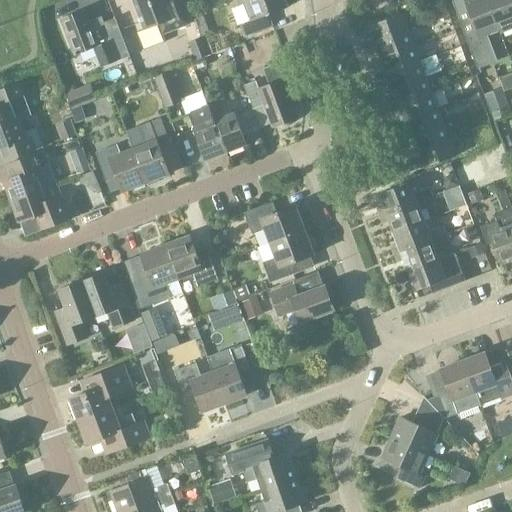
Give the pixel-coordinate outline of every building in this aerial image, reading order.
[(188,25),(178,0),(133,0),(145,30),(159,24),(163,34),(188,25)] [(235,0),(239,8),(248,4),(253,19),(240,24),(245,37),(273,26),(268,13),(286,6),(283,0),(235,0)] [(464,0),(465,2),(454,6),(478,70),(497,62),(487,37),(500,32),(497,23),(487,0),(464,0)] [(511,2),(511,0),(487,0),(497,23),(500,32),(501,34),(511,29),(511,2)] [(92,29),(84,9),(60,18),(74,55),(93,47),(101,67),(118,61),(114,51),(125,47),(115,21),(92,29)] [(362,43),(364,48),(408,31),(402,14),(369,27),(373,39),(362,43)] [(377,48),(381,59),(414,47),(408,31),(364,48),(366,53),(377,48)] [(187,43),(194,61),(212,54),(206,36),(187,43)] [(374,74),(376,79),(420,62),(414,47),(381,59),(385,70),(374,74)] [(389,80),(393,90),(426,78),(420,62),(376,79),(378,84),(389,80)] [(270,84),(258,89),(255,82),(244,86),(253,109),(265,104),(274,127),(297,119),(277,64),(264,69),(270,84)] [(181,103),(169,71),(153,77),(165,109),(181,103)] [(385,105),(387,110),(432,94),(426,78),(393,90),(397,101),(385,105)] [(0,126),(20,119),(31,115),(19,83),(0,90),(0,126)] [(90,85),(74,91),(72,88),(64,91),(71,110),(96,100),(90,85)] [(511,115),(501,89),(484,96),(494,122),(511,115)] [(401,112),(405,122),(437,109),(432,94),(387,110),(390,116),(401,112)] [(216,104),(208,107),(226,153),(246,146),(234,113),(222,118),(216,104)] [(71,111),(76,124),(85,120),(81,107),(71,111)] [(189,114),(206,161),(226,153),(208,107),(189,114)] [(397,136),(399,142),(443,125),(437,109),(405,122),(408,132),(397,136)] [(39,135),(38,136),(35,128),(25,132),(20,119),(0,126),(0,150),(17,144),(21,155),(43,147),(39,135)] [(138,127),(144,145),(133,149),(146,184),(170,175),(161,151),(171,148),(160,119),(138,127)] [(76,136),(70,120),(58,125),(64,140),(76,136)] [(413,143),(417,153),(449,141),(443,125),(399,142),(401,147),(413,143)] [(455,157),(449,141),(417,153),(421,164),(409,168),(411,174),(455,157)] [(133,149),(119,154),(116,145),(96,153),(105,177),(116,173),(123,192),(146,184),(133,149)] [(3,181),(11,202),(46,189),(39,169),(50,164),(45,150),(18,160),(23,174),(3,181)] [(73,165),(77,176),(90,171),(86,160),(73,165)] [(378,208),(381,216),(434,196),(431,187),(414,193),(410,183),(380,194),(385,205),(378,208)] [(44,229),(70,220),(62,197),(51,201),(46,189),(11,202),(19,223),(39,215),(44,229)] [(511,207),(511,208),(505,190),(496,193),(498,199),(502,210),(511,234),(511,207)] [(391,222),(395,233),(425,221),(422,211),(437,205),(434,196),(381,216),(384,225),(391,222)] [(265,228),(271,243),(305,230),(296,206),(277,214),(272,202),(244,213),(252,233),(265,228)] [(494,214),(497,221),(480,227),(487,245),(493,242),(501,265),(511,260),(511,234),(502,210),(494,214)] [(392,246),(396,255),(448,235),(445,225),(429,231),(425,221),(395,233),(399,244),(392,246)] [(160,235),(163,244),(180,239),(178,230),(160,235)] [(314,255),(305,230),(271,243),(276,258),(263,263),(270,283),(299,273),(295,262),(314,255)] [(406,261),(410,272),(456,254),(455,254),(439,260),(435,249),(452,243),(448,235),(396,255),(399,263),(406,261)] [(190,236),(166,245),(178,279),(193,274),(198,287),(218,280),(208,251),(197,255),(190,236)] [(138,250),(157,249),(156,239),(137,240),(138,250)] [(166,284),(178,279),(166,245),(142,255),(151,278),(138,283),(146,307),(171,298),(166,284)] [(481,245),(467,250),(471,259),(484,254),(481,245)] [(410,294),(430,286),(433,294),(466,282),(456,254),(410,272),(413,282),(407,285),(410,294)] [(106,273),(82,282),(96,318),(108,313),(114,329),(136,321),(127,294),(115,298),(106,273)] [(84,322),(96,318),(82,282),(59,290),(68,316),(57,320),(67,346),(89,338),(84,322)] [(246,285),(233,290),(237,300),(249,295),(246,285)] [(323,288),(298,297),(294,286),(272,294),(280,316),(295,310),(301,324),(335,311),(326,287),(323,288)] [(262,315),(256,298),(241,303),(247,321),(262,315)] [(157,308),(141,314),(151,342),(167,336),(157,308)] [(147,336),(134,341),(138,352),(151,347),(147,336)] [(225,368),(213,373),(225,404),(247,396),(239,373),(250,369),(242,347),(220,355),(225,368)] [(480,406),(492,401),(511,393),(511,389),(505,371),(494,375),(486,353),(463,361),(475,393),(480,406)] [(449,392),(428,400),(445,420),(470,409),(470,410),(480,406),(475,393),(463,361),(441,370),(449,392)] [(202,413),(225,404),(213,373),(201,377),(196,364),(175,372),(183,395),(194,390),(202,413)] [(71,399),(79,422),(119,407),(115,396),(132,389),(123,366),(86,380),(90,392),(71,399)] [(401,418),(392,438),(428,454),(444,420),(445,420),(428,400),(427,401),(424,397),(418,412),(425,419),(421,427),(401,418)] [(123,418),(119,407),(79,422),(88,444),(105,438),(111,453),(150,438),(144,422),(137,425),(133,414),(123,418)] [(511,436),(511,419),(497,426),(502,440),(511,436)] [(419,474),(428,454),(392,438),(383,458),(403,467),(398,479),(420,489),(426,477),(419,474)] [(243,471),(247,483),(258,480),(261,491),(295,479),(287,454),(274,459),(268,442),(227,456),(233,474),(243,471)] [(110,492),(117,511),(126,511),(171,495),(168,484),(157,488),(159,492),(154,493),(148,477),(110,492)] [(195,497),(208,492),(201,477),(189,482),(195,497)] [(304,504),(295,479),(261,491),(265,502),(255,505),(257,511),(281,511),(304,504)] [(0,511),(24,511),(16,487),(0,492),(0,511)] [(126,511),(161,511),(159,507),(164,506),(165,509),(175,505),(171,495),(126,511)]
